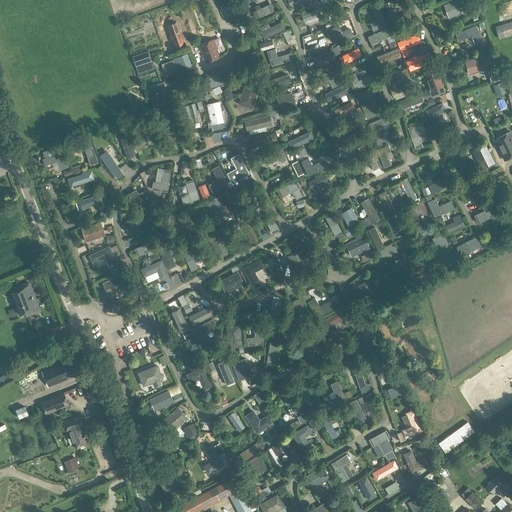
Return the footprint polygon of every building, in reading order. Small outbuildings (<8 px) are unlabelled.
[(456,0),(444,5),(449,18),(467,11),(463,0),(456,0)] [(257,11),(253,12),(257,19),(274,11),(271,4),(261,9),(259,5),(255,7),(257,11)] [(379,6),(372,9),(377,21),(370,24),(374,32),(388,25),(380,8),(380,7),(379,6)] [(392,9),(385,12),(392,27),(411,19),(408,12),(396,18),(392,9)] [(261,18),(255,21),(257,26),(257,27),(263,25),(261,18)] [(511,34),(511,21),(495,26),(499,39),(511,34)] [(184,43),(176,22),(168,26),(176,47),(184,43)] [(269,23),(259,28),(265,38),(285,29),(281,22),(271,27),(269,23)] [(484,22),(478,24),(481,30),(487,28),(484,22)] [(316,24),(309,26),(312,32),(318,30),(316,24)] [(483,40),(477,25),(457,32),(460,40),(473,34),(476,43),(483,40)] [(336,27),(330,29),(336,42),(352,35),(349,29),(339,34),(336,27)] [(440,29),(434,31),(437,38),(442,35),(440,29)] [(220,57),(214,40),(200,45),(206,62),(220,57)] [(272,40),(259,44),(261,52),(274,48),(272,40)] [(394,41),(389,43),(390,46),(391,49),(397,46),(394,41)] [(333,48),(331,49),(332,51),(335,56),(336,56),(341,54),(337,46),(333,48)] [(272,66),(293,60),(291,53),(277,57),(274,49),(268,51),(272,66)] [(402,52),(401,52),(404,58),(410,56),(407,50),(402,52)] [(138,66),(139,70),(153,65),(148,51),(133,56),(136,67),(138,66)] [(324,65),(332,61),(331,59),(333,58),(331,52),(311,61),(313,66),(323,62),(324,65)] [(458,52),(450,55),(453,61),(460,59),(458,52)] [(188,53),(173,59),(177,72),(193,66),(188,53)] [(418,58),(408,62),(411,69),(430,61),(427,54),(425,55),(425,53),(421,54),(422,56),(420,56),(420,55),(418,56),(418,58)] [(392,55),(384,60),(389,69),(398,63),(392,55)] [(484,56),(466,62),(467,65),(469,74),(488,69),(484,56)] [(209,75),(197,80),(201,92),(214,87),(214,88),(241,77),(235,62),(227,65),(208,72),(209,75)] [(340,68),(335,70),(326,74),(332,87),(346,82),(344,77),(340,68)] [(490,72),(492,81),(504,78),(501,69),(490,72)] [(288,71),(273,75),(274,81),(289,77),(288,71)] [(372,74),(364,78),(361,71),(353,75),(356,81),(355,82),(358,89),(375,82),(372,74)] [(437,71),(425,75),(430,90),(429,90),(431,97),(445,92),(445,91),(443,86),(442,86),(438,73),(437,72),(437,71)] [(503,82),(493,86),(497,96),(507,93),(503,82)] [(163,83),(144,89),(147,98),(151,96),(153,101),(159,99),(157,95),(166,92),(163,83)] [(241,99),(240,104),(253,108),(259,87),(246,83),(243,94),(240,93),(238,98),(241,99)] [(172,93),(167,95),(170,102),(184,97),(180,87),(171,91),(172,93)] [(229,88),(223,91),(227,102),(234,99),(229,88)] [(267,91),(262,95),(266,100),(271,95),(267,91)] [(360,91),(354,94),(357,100),(363,97),(360,91)] [(421,94),(423,100),(430,98),(428,91),(421,94)] [(200,93),(194,95),(196,102),(202,100),(200,93)] [(291,93),(277,98),(282,112),(296,107),(291,93)] [(433,98),(426,101),(429,107),(435,104),(433,98)] [(362,105),(367,119),(381,113),(376,100),(362,105)] [(225,120),(222,110),(225,110),(223,105),(221,106),(220,101),(207,104),(212,123),(225,120)] [(193,117),(199,115),(196,103),(188,105),(188,107),(181,109),(188,132),(196,129),(193,117)] [(442,104),(427,111),(435,128),(443,124),(438,115),(446,111),(442,104)] [(163,106),(156,108),(157,114),(165,113),(163,106)] [(360,107),(350,112),(352,118),(362,113),(360,107)] [(268,111),(269,115),(245,120),(248,130),(273,124),(271,116),(274,116),(275,119),(281,117),(279,109),(268,111)] [(167,117),(160,120),(167,140),(174,138),(169,125),(170,124),(177,122),(174,115),(167,117)] [(301,115),(283,123),(287,132),(305,123),(301,115)] [(389,116),(369,124),(375,138),(381,135),(382,135),(379,127),(391,122),(389,116)] [(428,119),(423,121),(426,128),(431,125),(428,119)] [(140,147),(150,145),(145,130),(153,128),(151,120),(134,125),(140,147)] [(424,129),(422,122),(408,127),(416,148),(422,145),(417,132),(424,129)] [(281,129),(275,131),(278,137),(284,135),(281,129)] [(511,156),(511,135),(510,132),(495,140),(505,160),(511,156)] [(274,133),(257,140),(260,147),(277,140),(274,133)] [(308,134),(288,143),(291,149),(311,140),(308,134)] [(386,136),(376,140),(379,146),(388,142),(386,136)] [(127,137),(119,140),(127,160),(135,157),(127,137)] [(89,140),(70,147),(73,154),(85,150),(88,158),(90,165),(97,163),(95,155),(89,140)] [(402,140),(396,142),(398,148),(404,146),(402,140)] [(485,145),(473,151),(482,169),(494,163),(485,145)] [(388,146),(377,150),(385,167),(391,164),(386,153),(391,152),(388,146)] [(47,157),(43,159),(46,166),(59,161),(62,169),(69,166),(64,152),(55,154),(53,148),(45,151),(47,157)] [(267,164),(285,156),(288,154),(285,148),(264,157),(267,164)] [(305,149),(298,152),(300,158),(308,155),(305,149)] [(116,180),(124,174),(107,150),(99,156),(116,180)] [(373,153),(356,161),(359,168),(369,163),(373,170),(380,167),(373,153)] [(237,169),(228,174),(235,187),(242,184),(239,179),(249,174),(238,155),(236,156),(234,157),(232,158),(237,169)] [(308,159),(302,162),(309,177),(328,168),(324,161),(315,166),(312,167),(310,163),(308,159)] [(81,164),(72,168),(73,170),(74,174),(83,171),(81,164)] [(198,165),(191,169),(195,176),(202,172),(198,165)] [(218,179),(209,184),(214,192),(229,185),(219,165),(213,168),(218,179)] [(432,169),(437,182),(429,185),(432,192),(447,186),(438,166),(432,169)] [(154,181),(153,190),(167,192),(170,170),(164,169),(162,182),(154,181)] [(460,170),(450,171),(452,181),(461,180),(460,170)] [(68,178),(70,187),(94,180),(92,171),(68,178)] [(303,176),(299,178),(303,186),(307,184),(303,176)] [(199,199),(192,179),(185,182),(189,194),(181,197),(184,204),(199,199)] [(296,180),(277,189),(281,197),(293,191),(297,199),(304,195),(296,180)] [(470,190),(477,204),(491,196),(484,183),(470,190)] [(205,184),(198,187),(203,200),(210,197),(205,184)] [(494,187),(488,190),(494,200),(509,191),(506,185),(496,191),(494,187)] [(234,187),(226,190),(230,198),(237,194),(234,187)] [(428,187),(422,190),(425,196),(430,194),(428,187)] [(136,190),(128,195),(130,199),(136,208),(151,199),(146,190),(139,194),(136,190)] [(308,193),(307,193),(309,196),(310,199),(311,198),(316,196),(314,190),(308,193)] [(395,209),(385,191),(379,194),(385,205),(382,206),(386,213),(389,212),(389,213),(395,209)] [(434,193),(424,197),(427,203),(428,202),(436,199),(436,198),(434,193)] [(99,194),(77,202),(79,209),(94,204),(96,209),(103,207),(99,194)] [(215,220),(228,214),(219,196),(206,202),(215,220)] [(363,206),(360,207),(367,220),(370,219),(373,223),(380,219),(369,198),(361,202),(363,206)] [(428,202),(435,217),(454,208),(451,201),(439,207),(436,199),(428,202)] [(402,200),(396,204),(398,209),(405,205),(402,200)] [(161,204),(157,204),(163,212),(167,213),(168,204),(168,203),(162,202),(161,204)] [(168,204),(167,213),(175,214),(176,206),(176,205),(175,205),(168,204)] [(474,216),(478,223),(490,217),(494,225),(503,221),(494,205),(474,216)] [(405,210),(416,233),(424,229),(413,206),(405,210)] [(244,207),(235,211),(238,218),(247,214),(244,207)] [(352,207),(342,213),(348,226),(358,220),(352,207)] [(160,208),(154,212),(158,217),(163,213),(160,208)] [(101,209),(100,217),(109,217),(109,209),(101,209)] [(131,233),(145,223),(138,214),(124,224),(131,233)] [(386,219),(394,238),(401,235),(394,216),(386,219)] [(101,223),(82,229),(86,242),(105,236),(101,223)] [(145,227),(144,235),(166,237),(167,229),(145,227)] [(351,227),(344,231),(345,233),(347,237),(347,236),(348,239),(353,237),(352,234),(354,233),(351,227)] [(377,250),(384,247),(375,227),(368,230),(377,250)] [(328,231),(321,235),(324,242),(331,238),(328,231)] [(443,233),(432,239),(436,246),(438,246),(445,259),(454,255),(443,233)] [(114,235),(107,236),(107,244),(115,243),(114,235)] [(363,235),(345,244),(351,256),(369,248),(363,235)] [(458,242),(460,245),(457,246),(462,255),(482,245),(477,236),(465,242),(463,239),(458,242)] [(177,247),(173,239),(167,242),(171,250),(177,247)] [(154,241),(136,248),(138,255),(148,251),(149,255),(158,252),(154,241)] [(168,271),(177,267),(167,242),(157,246),(168,271)] [(192,269),(197,266),(192,256),(202,251),(198,244),(183,251),(192,269)] [(105,255),(110,266),(117,263),(109,246),(88,256),(91,262),(105,255)] [(300,250),(288,255),(296,274),(309,269),(300,250)] [(372,251),(367,254),(370,260),(375,258),(372,251)] [(158,253),(150,256),(152,262),(160,258),(158,253)] [(467,255),(459,260),(461,264),(470,260),(467,255)] [(243,267),(252,285),(261,281),(256,271),(267,266),(263,257),(243,267)] [(162,260),(141,269),(145,276),(159,270),(163,279),(169,276),(162,260)] [(117,266),(110,270),(113,276),(120,272),(117,266)] [(289,269),(279,272),(281,277),(290,274),(289,269)] [(220,281),(226,293),(244,284),(238,272),(220,281)] [(103,283),(109,295),(125,288),(120,275),(103,283)] [(405,282),(404,283),(406,288),(410,287),(412,286),(417,284),(415,278),(405,282)] [(16,292),(11,294),(20,315),(23,313),(26,312),(27,315),(38,311),(27,282),(18,286),(18,287),(16,288),(14,289),(16,292)] [(365,302),(375,296),(367,282),(357,287),(365,302)] [(246,284),(240,287),(244,295),(249,292),(250,292),(246,284)] [(383,287),(380,288),(382,291),(384,296),(385,296),(389,294),(385,286),(383,287)] [(320,307),(315,298),(308,302),(318,318),(335,307),(331,300),(320,307)] [(109,299),(106,311),(118,314),(121,302),(109,299)] [(189,303),(188,304),(185,305),(183,306),(183,307),(186,314),(192,310),(189,303)] [(189,315),(193,323),(213,314),(209,305),(189,315)] [(339,309),(342,315),(348,312),(344,306),(339,309)] [(181,310),(172,314),(180,332),(189,328),(181,310)] [(343,319),(338,311),(322,320),(334,341),(341,336),(334,324),(343,319)] [(217,326),(214,319),(195,328),(204,347),(211,343),(206,332),(217,326)] [(247,338),(248,346),(264,344),(262,323),(254,323),(256,337),(247,338)] [(228,326),(229,347),(242,346),(240,325),(228,326)] [(317,334),(322,350),(330,348),(323,326),(305,331),(307,337),(317,334)] [(192,336),(189,330),(183,333),(186,339),(192,336)] [(194,338),(178,345),(182,355),(198,348),(194,338)] [(270,342),(267,364),(273,365),(275,351),(284,352),(285,344),(270,342)] [(345,352),(340,343),(335,346),(340,355),(345,352)] [(376,370),(386,367),(395,363),(389,350),(371,357),(376,370)] [(165,355),(159,358),(162,367),(169,364),(165,355)] [(245,358),(233,363),(240,381),(252,375),(245,358)] [(54,366),(42,372),(48,387),(61,382),(77,375),(71,359),(54,366)] [(360,387),(366,385),(357,359),(351,361),(360,387)] [(120,366),(125,375),(136,369),(130,360),(120,366)] [(227,385),(234,381),(226,361),(218,364),(227,385)] [(212,362),(205,365),(208,372),(215,369),(212,362)] [(4,375),(6,379),(13,375),(8,364),(0,368),(4,375)] [(163,379),(158,365),(139,373),(144,387),(163,379)] [(203,367),(187,374),(190,382),(199,378),(204,390),(212,386),(203,367)] [(428,372),(422,378),(428,386),(435,381),(428,372)] [(396,387),(388,389),(391,397),(406,392),(399,374),(392,377),(396,387)] [(294,379),(288,382),(292,390),(298,387),(294,379)] [(336,397),(331,399),(334,406),(346,400),(343,393),(338,381),(331,384),(336,397)] [(306,387),(304,388),(305,389),(305,390),(311,400),(313,404),(314,405),(315,405),(321,402),(312,384),(306,387)] [(386,388),(381,390),(385,400),(390,398),(386,388)] [(167,390),(150,399),(155,410),(173,402),(167,390)] [(291,414),(300,411),(290,390),(282,393),(291,414)] [(344,393),(343,393),(346,400),(352,397),(350,391),(345,393),(344,393)] [(41,403),(46,415),(69,405),(65,393),(41,403)] [(180,393),(172,396),(176,404),(184,401),(180,393)] [(139,394),(132,397),(135,404),(142,401),(139,394)] [(364,396),(358,399),(361,406),(367,403),(364,396)] [(360,423),(366,420),(357,401),(351,405),(360,423)] [(345,402),(339,405),(343,411),(348,409),(345,403),(345,402)] [(16,411),(19,418),(29,414),(25,407),(16,411)] [(35,407),(28,409),(32,420),(38,418),(35,407)] [(177,407),(163,419),(173,431),(187,419),(177,407)] [(253,410),(245,416),(258,434),(273,423),(267,415),(260,420),(253,410)] [(403,430),(406,438),(424,431),(415,410),(406,413),(412,426),(403,430)] [(229,416),(240,431),(246,426),(236,411),(229,416)] [(303,413),(297,417),(301,424),(301,425),(307,420),(303,413)] [(335,413),(322,421),(332,439),(338,436),(331,424),(338,420),(335,413)] [(45,415),(40,417),(44,426),(49,424),(45,415)] [(64,420),(69,431),(70,431),(77,448),(88,444),(82,427),(84,426),(80,415),(64,420)] [(316,417),(309,422),(315,431),(321,427),(316,417)] [(194,423),(183,428),(187,438),(189,437),(191,441),(196,438),(195,435),(199,434),(194,423)] [(307,425),(292,434),(303,453),(310,448),(304,438),(312,433),(307,425)] [(280,429),(278,430),(279,432),(280,435),(281,438),(284,436),(286,436),(289,435),(289,433),(287,427),(280,429)] [(275,430),(264,438),(269,445),(280,438),(275,430)] [(373,446),(378,443),(384,453),(392,449),(387,439),(390,437),(386,430),(369,439),(373,446)] [(402,432),(397,434),(400,442),(406,440),(402,432)] [(220,443),(215,446),(220,455),(225,453),(220,443)] [(281,451),(276,443),(265,450),(275,468),(282,464),(276,455),(281,451)] [(224,465),(213,447),(206,451),(211,461),(204,465),(209,474),(224,465)] [(392,450),(385,454),(388,460),(395,456),(392,450)] [(411,451),(404,454),(412,473),(428,466),(425,458),(416,462),(411,451)] [(258,455),(247,462),(255,475),(266,469),(258,455)] [(347,455),(332,464),(343,482),(349,478),(342,466),(351,461),(347,455)] [(377,480),(398,468),(394,460),(373,473),(377,480)] [(80,468),(77,461),(65,466),(68,473),(80,468)] [(330,477),(325,468),(322,465),(306,475),(314,487),(330,477)] [(168,498),(186,490),(181,476),(178,477),(177,475),(172,477),(173,480),(163,484),(168,498)] [(196,479),(201,490),(210,486),(205,475),(196,479)] [(330,478),(327,480),(331,486),(337,483),(333,476),(330,478)] [(252,511),(240,489),(234,477),(202,493),(187,501),(179,505),(183,511),(196,511),(229,495),(238,511),(252,511)] [(370,500),(377,496),(367,477),(359,481),(370,500)] [(493,494),(503,484),(496,477),(486,487),(493,494)] [(423,478),(418,481),(421,486),(426,483),(423,478)] [(337,483),(331,486),(334,492),(343,487),(339,482),(337,483)] [(396,482),(391,485),(395,491),(399,488),(396,482)] [(349,486),(342,490),(347,498),(354,494),(349,486)] [(255,487),(251,490),(254,497),(259,494),(255,487)] [(200,489),(185,497),(187,501),(202,493),(201,490),(200,489)] [(482,502),(472,492),(465,499),(475,509),(482,502)] [(263,511),(275,511),(284,507),(277,495),(260,505),(263,511)] [(420,495),(408,502),(414,511),(427,511),(430,511),(420,495)] [(502,510),(500,511),(511,511),(511,508),(508,504),(508,505),(501,498),(496,504),(502,510)] [(317,511),(330,511),(325,502),(315,508),(317,511)] [(442,511),(437,503),(430,508),(432,511),(442,511)]
